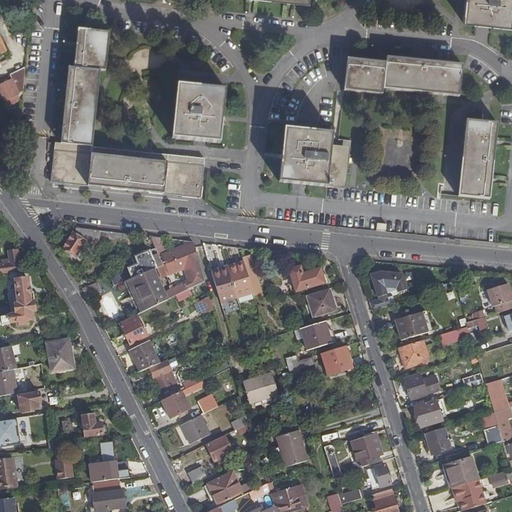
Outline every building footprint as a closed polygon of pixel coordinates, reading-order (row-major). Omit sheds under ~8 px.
[(511,0),(466,0),(464,21),(511,26),(511,0)] [(110,33),(78,30),(76,48),(74,70),(68,69),(65,94),(62,125),(60,146),(55,145),(51,184),(106,190),(140,193),(147,194),(153,194),(201,199),(205,160),(91,149),(99,72),(105,73),(110,33)] [(386,61),(383,87),(459,95),(463,64),(447,62),(403,57),(387,56),(386,61)] [(383,87),(386,61),(366,59),(347,57),(344,88),(383,92),(383,87)] [(14,80),(0,86),(0,87),(6,100),(20,94),(17,87),(22,85),(19,78),(14,80)] [(227,91),(178,85),(172,139),(221,144),(224,118),(227,91)] [(500,123),(468,120),(459,195),(491,199),(493,180),(497,142),(500,123)] [(334,133),(285,128),(279,182),(301,184),(328,187),(328,186),(333,186),(333,181),(329,181),(334,133)] [(101,232),(77,229),(63,250),(75,259),(86,241),(94,242),(100,243),(101,232)] [(151,238),(156,250),(163,267),(167,276),(185,269),(189,282),(180,286),(170,291),(167,293),(170,299),(176,296),(188,290),(191,289),(193,288),(205,282),(196,253),(193,245),(184,248),(168,255),(163,239),(151,238)] [(86,241),(75,259),(81,262),(94,242),(86,241)] [(128,272),(83,290),(88,298),(125,283),(154,271),(157,269),(163,267),(156,250),(135,260),(137,265),(126,269),(128,272)] [(0,275),(21,273),(20,263),(19,263),(18,252),(9,253),(10,261),(1,262),(1,265),(0,265),(0,275)] [(251,255),(243,258),(255,297),(263,297),(251,255)] [(167,276),(163,267),(157,269),(159,275),(157,276),(158,280),(166,277),(167,276)] [(301,267),(289,271),(296,294),(323,286),(318,270),(303,275),(301,267)] [(154,271),(125,283),(139,315),(167,301),(164,294),(154,271)] [(371,276),(378,298),(386,296),(384,288),(387,287),(396,288),(398,294),(406,291),(402,275),(379,273),(371,276)] [(241,275),(221,281),(224,291),(231,290),(232,294),(239,292),(237,288),(244,286),(241,275)] [(460,283),(480,284),(480,277),(461,276),(460,283)] [(480,277),(480,284),(479,287),(495,288),(495,278),(480,277)] [(33,314),(36,313),(35,302),(31,303),(28,280),(15,281),(17,304),(14,305),(15,316),(33,314)] [(188,290),(176,296),(180,302),(192,297),(188,290)] [(330,290),(308,297),(314,318),(337,311),(330,290)] [(195,305),(200,316),(213,310),(209,297),(195,305)] [(369,304),(372,312),(389,307),(387,299),(378,301),(369,304)] [(221,303),(224,313),(237,310),(234,300),(221,303)] [(425,311),(395,320),(401,341),(432,331),(425,311)] [(34,322),(33,314),(15,316),(10,317),(11,325),(16,324),(16,326),(19,328),(25,327),(28,325),(28,323),(34,322)] [(477,329),(486,329),(485,317),(476,318),(477,329)] [(138,319),(121,328),(130,346),(147,337),(138,319)] [(325,323),(294,332),(297,341),(303,339),(307,352),(331,344),(325,323)] [(258,324),(248,327),(250,335),(260,332),(258,324)] [(466,326),(438,334),(441,346),(469,338),(466,326)] [(437,344),(434,337),(399,348),(405,369),(429,361),(425,348),(437,344)] [(68,340),(46,344),(51,372),(74,369),(68,340)] [(148,342),(130,351),(140,372),(149,369),(159,365),(148,342)] [(511,354),(511,346),(503,349),(505,356),(511,354)] [(11,347),(0,349),(0,373),(11,371),(16,370),(11,347)] [(346,347),(322,355),(324,362),(328,377),(352,369),(346,347)] [(322,355),(298,362),(300,369),(324,362),(322,355)] [(286,359),(292,377),(295,376),(302,374),(300,369),(298,362),(296,357),(286,359)] [(159,365),(149,369),(153,379),(157,378),(163,393),(177,387),(174,381),(173,378),(167,361),(159,365)] [(0,373),(0,397),(16,394),(11,371),(0,373)] [(298,384),(304,382),(302,374),(295,376),(298,384)] [(243,383),(250,404),(279,395),(273,375),(243,383)] [(292,377),(280,380),(283,388),(290,386),(298,384),(295,376),(292,377)] [(419,376),(404,381),(411,400),(421,397),(419,392),(424,390),(426,395),(440,391),(435,377),(421,381),(419,376)] [(283,388),(285,396),(293,393),(290,386),(283,388)] [(169,411),(174,420),(181,417),(184,415),(191,412),(185,398),(187,397),(187,398),(201,391),(199,387),(162,404),(166,412),(169,411)] [(41,404),(39,390),(18,394),(21,413),(39,410),(39,404),(41,404)] [(279,395),(250,404),(252,410),(263,406),(265,403),(279,398),(279,395)] [(203,415),(217,408),(211,396),(197,403),(203,415)] [(447,420),(441,398),(436,400),(442,422),(447,420)] [(436,400),(414,407),(420,428),(442,422),(436,400)] [(511,419),(508,408),(494,413),(498,426),(503,441),(511,438),(511,419)] [(170,422),(174,420),(169,411),(166,412),(170,422)] [(103,435),(101,424),(97,425),(97,421),(95,421),(94,415),(82,417),(85,438),(103,435)] [(200,416),(181,426),(190,444),(210,435),(200,416)] [(248,425),(248,424),(246,417),(231,424),(235,431),(237,430),(248,425)] [(16,419),(0,420),(0,446),(19,444),(16,419)] [(72,421),(63,422),(64,432),(73,431),(72,421)] [(248,425),(237,430),(239,435),(250,431),(248,425)] [(488,446),(503,441),(498,426),(484,431),(488,446)] [(449,450),(443,429),(425,434),(431,455),(449,450)] [(307,461),(304,450),(298,431),(276,438),(285,468),(307,461)] [(298,431),(304,450),(307,450),(301,431),(298,431)] [(322,442),(335,438),(333,433),(320,437),(322,442)] [(225,436),(206,445),(215,462),(228,456),(233,453),(225,436)] [(359,469),(369,466),(367,459),(380,455),(375,437),(352,444),(359,469)] [(49,439),(50,449),(59,448),(57,438),(49,439)] [(511,438),(503,441),(507,455),(510,454),(510,456),(511,455),(511,438)] [(335,453),(327,455),(333,476),(341,474),(335,453)] [(229,458),(228,456),(215,462),(216,465),(229,458)] [(452,488),(478,481),(471,458),(445,466),(447,474),(452,488)] [(57,468),(73,467),(72,459),(56,461),(57,468)] [(13,460),(0,461),(0,489),(16,487),(13,460)] [(120,480),(132,479),(130,470),(117,472),(116,463),(90,466),(93,484),(120,480)] [(191,483),(206,476),(201,465),(186,473),(191,483)] [(388,478),(385,465),(374,468),(374,469),(369,470),(371,479),(368,479),(370,484),(372,483),(375,489),(380,488),(380,489),(391,485),(391,484),(393,483),(391,478),(388,478)] [(74,478),(73,467),(57,468),(59,480),(74,478)] [(489,475),(492,488),(509,484),(506,471),(489,475)] [(215,493),(221,504),(242,493),(232,473),(208,485),(212,495),(215,493)] [(244,493),(251,489),(249,486),(248,484),(249,483),(245,475),(237,479),(244,493)] [(94,495),(92,495),(95,511),(126,508),(123,491),(122,491),(120,480),(93,484),(92,484),(94,495)] [(478,481),(454,488),(462,511),(485,504),(478,481)] [(266,485),(249,493),(253,501),(268,493),(266,485)] [(301,486),(271,495),(275,511),(290,511),(308,507),(301,486)] [(452,488),(451,489),(458,511),(461,511),(462,511),(454,488),(452,488)] [(340,497),(342,505),(363,499),(360,490),(340,497)] [(398,511),(392,490),(373,496),(377,509),(372,510),(372,511),(398,511)] [(212,495),(218,505),(221,504),(215,493),(212,495)] [(337,493),(326,497),(330,511),(335,511),(342,510),(337,493)] [(227,504),(219,507),(209,511),(235,511),(243,508),(238,498),(227,504)] [(16,511),(15,500),(0,501),(0,511),(16,511)] [(274,511),(272,502),(250,511),(274,511)]
